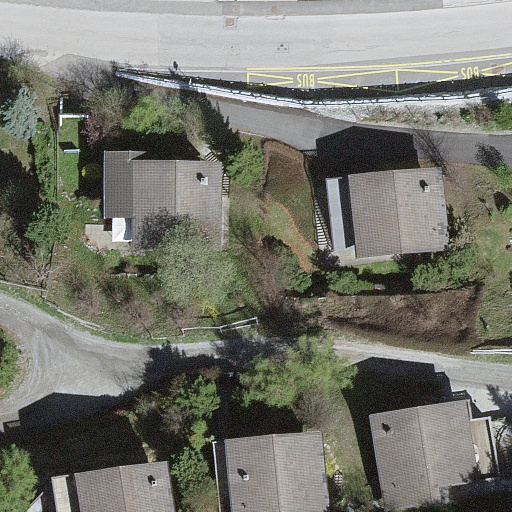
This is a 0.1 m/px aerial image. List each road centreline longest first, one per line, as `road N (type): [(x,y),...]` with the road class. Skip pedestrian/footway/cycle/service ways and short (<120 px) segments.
road 1 (residential): [(64,30),(78,90),(135,107),(235,129),(463,161),(511,160)]
road 2 (residential): [(37,351),(296,382),(511,395)]
road 3 (tertiary): [(181,38),(280,41),(511,20)]
